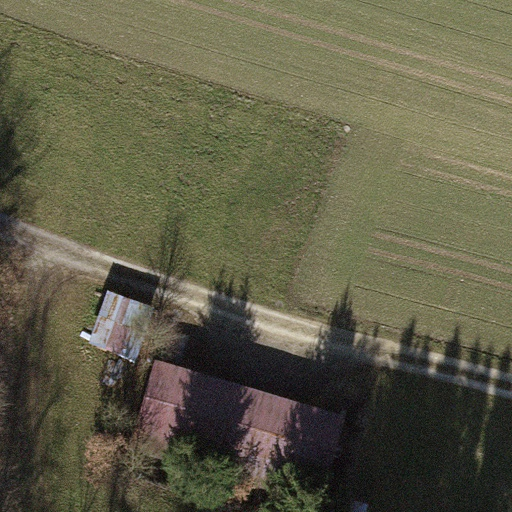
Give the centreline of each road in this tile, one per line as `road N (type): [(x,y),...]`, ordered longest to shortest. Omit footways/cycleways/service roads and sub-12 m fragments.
road 1 (track): [(511,383),(204,296),(0,220)]
road 2 (track): [(20,228),(15,390),(40,511)]
